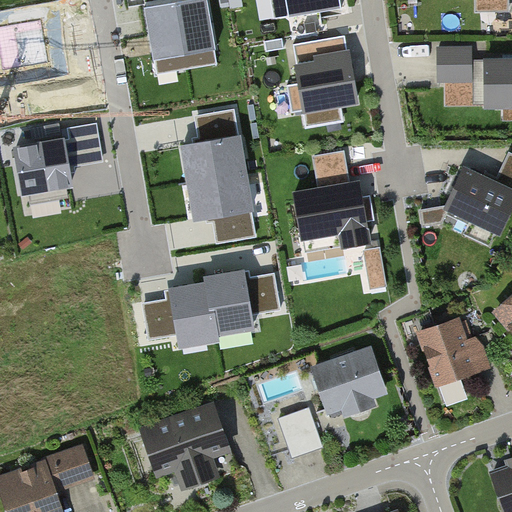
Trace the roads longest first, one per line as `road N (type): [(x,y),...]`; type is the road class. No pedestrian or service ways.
road 1 (residential): [(149,269),(101,0)]
road 2 (residential): [(373,0),(401,177)]
road 3 (residential): [(425,463),(267,511)]
